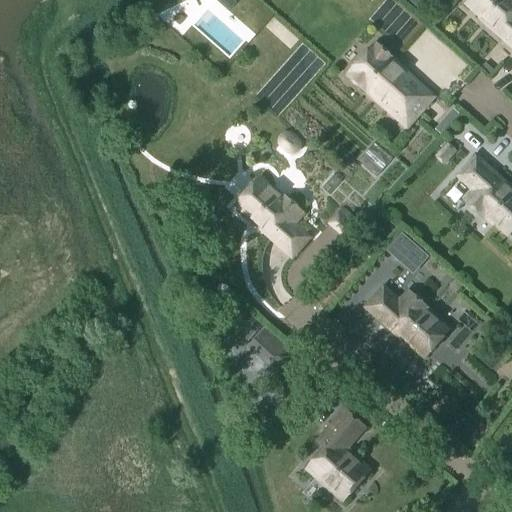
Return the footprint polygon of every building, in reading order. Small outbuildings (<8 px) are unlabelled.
[(407,0),(407,1),(419,11),(429,0),(407,0)] [(511,0),(471,0),(467,5),(492,28),(491,30),(511,48),(511,0)] [(393,62),(376,47),(374,50),(373,49),(349,75),(350,76),(348,79),(365,94),(367,91),(378,100),(376,101),(386,110),(393,102),(415,121),(432,101),(411,82),(412,81),(402,72),(401,74),(391,64),(393,62)] [(281,151),(287,155),(289,156),(291,156),(294,157),(297,155),(299,154),(301,151),(302,148),(302,145),(301,143),(299,140),(293,134),(290,133),(286,133),(283,134),(280,136),(278,139),(278,142),(278,145),(279,148),(281,151)] [(443,166),(456,151),(446,143),(434,158),(443,166)] [(508,237),(511,232),(511,193),(506,188),(507,187),(475,159),(458,179),(474,193),(465,203),(483,220),(486,217),(508,237)] [(281,201),(259,181),(236,207),(262,230),(260,231),(292,260),(310,240),(293,225),(302,215),(284,198),(281,201)] [(328,228),(349,245),(360,232),(339,215),(328,228)] [(402,237),(395,245),(389,252),(413,273),(426,258),(402,237)] [(400,304),(383,290),(366,310),(397,338),(399,336),(425,359),(448,333),(425,313),(428,311),(409,294),(400,304)] [(273,340),(257,357),(274,373),(290,355),(273,340)] [(345,452),(365,430),(345,412),(325,434),(333,442),(307,471),(343,503),(369,473),(354,460),(353,461),(343,452),(344,451),(345,452)]
